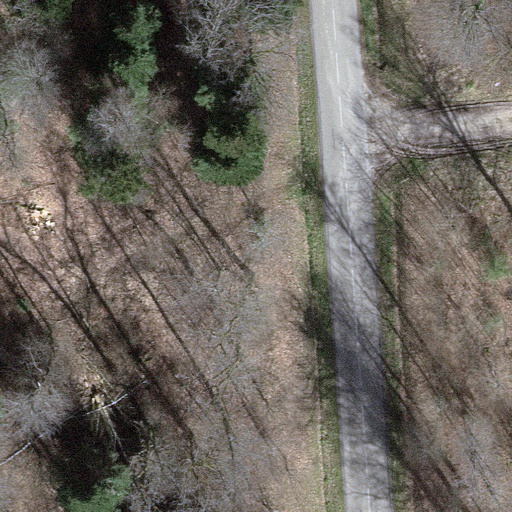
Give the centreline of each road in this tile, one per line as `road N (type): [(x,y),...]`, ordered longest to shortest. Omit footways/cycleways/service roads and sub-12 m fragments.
road 1 (tertiary): [(364,511),(325,0)]
road 2 (track): [(333,148),(511,119)]
